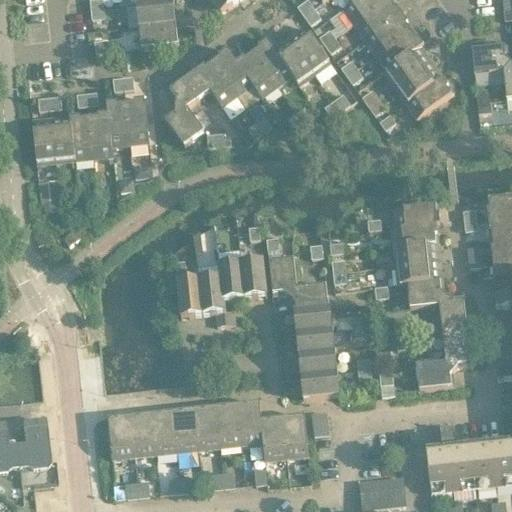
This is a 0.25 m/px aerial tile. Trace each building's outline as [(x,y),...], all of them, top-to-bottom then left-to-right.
[(172,0),(135,0),(137,10),(173,6),(172,0)] [(239,6),(235,0),(208,0),(221,19),(239,6)] [(317,0),(323,8),(334,0),(317,0)] [(388,0),(364,0),(352,9),(352,8),(343,14),(354,30),(391,4),(388,0)] [(345,0),(352,8),(352,9),(364,0),(345,0)] [(511,3),(503,5),(504,15),(511,13),(511,3)] [(91,15),(104,14),(103,4),(90,5),(91,15)] [(365,46),(402,19),(391,4),(354,30),(365,46)] [(304,22),(315,15),(308,5),(298,13),(304,22)] [(176,28),(173,6),(137,10),(139,32),(176,28)] [(92,25),(105,24),(104,14),(91,15),(92,25)] [(315,15),(304,22),(311,31),(321,24),(315,15)] [(413,35),(402,19),(365,46),(376,61),(413,35)] [(178,50),(176,28),(139,32),(141,54),(178,50)] [(304,33),(289,44),(315,81),(331,69),(304,33)] [(376,61),(387,76),(421,52),(421,53),(424,50),(413,35),(376,61)] [(319,43),(325,51),(336,44),(330,36),(319,43)] [(289,44),(274,55),(273,55),(293,82),(292,82),(299,92),(315,81),(289,44)] [(336,44),(325,51),(331,60),(342,52),(336,44)] [(267,45),(251,56),(278,93),(292,82),(293,82),(273,55),(274,55),(267,45)] [(107,46),(95,47),(96,59),(108,58),(107,46)] [(502,76),(511,67),(508,65),(507,51),(472,55),(474,80),(502,76)] [(432,68),(421,53),(421,52),(387,76),(384,78),(395,94),(432,68)] [(227,54),(211,65),(238,102),(253,91),(236,67),(227,54)] [(251,56),(236,67),(253,91),(262,104),(278,93),(251,56)] [(222,113),(238,102),(211,65),(196,76),(211,96),(210,97),(222,113)] [(341,74),(347,82),(358,75),(352,66),(341,74)] [(511,67),(502,76),(507,105),(511,104),(511,67)] [(443,83),(432,68),(395,94),(406,109),(443,83)] [(358,75),(347,82),(353,90),(363,83),(358,75)] [(187,113),(210,97),(211,96),(196,76),(168,96),(176,108),(176,111),(187,113)] [(123,83),(124,96),(134,95),(133,82),(123,83)] [(124,96),(123,83),(113,84),(114,97),(124,96)] [(443,83),(406,109),(417,125),(454,99),(443,83)] [(362,103),(369,113),(379,105),(373,96),(362,103)] [(476,97),(477,108),(490,107),(489,96),(476,97)] [(97,98),(87,99),(88,112),(98,111),(97,98)] [(88,112),(87,99),(77,100),(78,113),(88,112)] [(343,100),(334,107),(342,117),(351,110),(343,100)] [(61,102),(49,103),(51,116),(62,115),(61,102)] [(40,117),(51,116),(49,103),(38,104),(40,117)] [(125,106),(130,150),(149,149),(145,104),(125,106)] [(379,105),(369,113),(376,122),(386,115),(379,105)] [(113,152),(130,150),(125,106),(106,108),(107,118),(108,118),(112,152),(113,152)] [(332,124),(342,117),(334,107),(325,113),(332,124)] [(491,118),(490,107),(477,108),(479,120),(491,118)] [(204,137),(187,113),(176,111),(175,114),(164,122),(184,151),(204,137)] [(296,119),(304,129),(312,123),(304,113),(296,119)] [(89,120),(94,164),(114,162),(113,152),(112,152),(108,118),(107,118),(89,120)] [(296,135),(304,129),(296,119),(288,124),(296,135)] [(75,166),(94,164),(89,120),(70,122),(75,166)] [(390,120),(380,128),(386,136),(396,129),(390,120)] [(52,124),(57,169),(75,166),(70,122),(52,124)] [(264,122),(256,128),(264,138),(272,132),(264,122)] [(489,123),(479,124),(480,133),(490,132),(489,123)] [(37,171),(57,169),(52,124),(32,126),(37,171)] [(256,144),(264,138),(256,128),(248,134),(256,144)] [(219,139),(220,152),(231,151),(230,138),(219,139)] [(209,153),(220,152),(219,139),(207,141),(209,153)] [(139,173),(135,176),(135,183),(152,182),(151,175),(145,172),(139,173)] [(488,224),(511,221),(511,201),(486,205),(488,224)] [(59,207),(43,208),(44,217),(60,216),(59,207)] [(393,215),(395,233),(395,234),(436,229),(436,230),(440,230),(438,210),(393,215)] [(463,216),(464,226),(477,225),(475,215),(463,216)] [(511,240),(511,221),(488,224),(490,243),(511,240)] [(380,225),(368,226),(369,236),(382,235),(380,225)] [(478,235),(477,225),(464,226),(465,236),(478,235)] [(391,234),(393,253),(438,248),(436,230),(436,229),(395,234),(395,233),(391,234)] [(247,234),(249,247),(261,245),(259,233),(247,234)] [(74,235),(64,242),(70,251),(73,249),(77,246),(80,243),(74,235)] [(511,259),(511,240),(490,243),(492,261),(511,259)] [(266,245),(268,258),(280,256),(278,244),(266,245)] [(393,253),(395,272),(440,267),(438,248),(393,253)] [(330,250),(331,260),(344,259),(343,249),(330,250)] [(323,263),(322,251),(309,252),(311,265),(323,263)] [(467,254),(468,264),(481,262),(480,252),(467,254)] [(511,278),(511,259),(492,261),(494,280),(511,278)] [(482,272),(481,262),(468,264),(469,274),(482,272)] [(287,300),(290,302),(297,293),(294,264),(269,267),(273,301),(287,300)] [(263,265),(241,267),(245,304),(267,302),(263,265)] [(332,268),(333,279),(346,277),(345,266),(332,268)] [(187,267),(175,268),(176,281),(188,279),(187,267)] [(223,306),(224,306),(245,304),(241,267),(219,270),(220,282),(221,282),(223,306)] [(398,291),(407,290),(407,289),(442,286),(440,267),(395,272),(398,291)] [(347,288),(346,277),(333,279),(334,290),(347,288)] [(225,318),(224,306),(223,306),(221,282),(220,282),(199,284),(203,321),(216,319),(217,332),(226,331),(225,318)] [(181,323),(203,321),(199,284),(177,286),(181,323)] [(410,314),(439,311),(447,301),(444,299),(442,286),(407,289),(407,290),(410,314)] [(297,293),(290,302),(292,304),(294,318),(329,314),(326,290),(297,293)] [(388,292),(375,293),(376,305),(389,304),(388,292)] [(439,311),(442,339),(467,336),(463,302),(449,303),(447,301),(439,311)] [(294,318),(296,339),(333,336),(331,313),(329,314),(294,318)] [(233,317),(225,318),(226,331),(235,330),(233,317)] [(352,323),(353,333),(366,332),(365,322),(352,323)] [(395,332),(397,344),(409,342),(408,331),(395,332)] [(367,342),(366,332),(353,333),(355,343),(367,342)] [(296,339),(298,361),(335,357),(333,336),(296,339)] [(467,336),(442,339),(445,367),(455,375),(457,372),(471,371),(467,336)] [(500,350),(511,348),(511,337),(499,339),(500,350)] [(409,342),(397,344),(398,355),(411,354),(409,342)] [(511,359),(511,348),(500,350),(501,361),(511,359)] [(298,361),(301,382),(338,378),(335,357),(298,361)] [(357,366),(358,376),(371,374),(370,365),(357,366)] [(453,378),(455,375),(445,367),(416,370),(419,396),(454,392),(453,378)] [(372,384),(371,374),(358,376),(359,386),(372,384)] [(340,400),(338,378),(301,382),(303,404),(340,400)] [(381,391),(393,390),(392,379),(380,380),(381,391)] [(395,400),(393,390),(381,391),(382,402),(395,400)] [(261,425),(260,407),(237,410),(242,451),(263,449),(261,425)] [(237,410),(216,412),(220,454),(242,451),(237,410)] [(216,412),(194,414),(199,456),(220,454),(216,412)] [(177,458),(199,456),(194,414),(173,417),(177,458)] [(156,461),(177,458),(173,417),(152,419),(156,461)] [(312,420),(313,431),(327,429),(326,418),(312,420)] [(134,463),(156,461),(152,419),(130,421),(134,463)] [(134,463),(130,421),(108,424),(112,465),(134,463)] [(282,423),(287,465),(309,462),(304,421),(282,423)] [(282,423),(261,425),(263,449),(265,467),(287,465),(282,423)] [(0,481),(7,481),(10,477),(28,475),(31,478),(46,476),(50,472),(48,461),(45,425),(22,427),(24,450),(6,452),(4,429),(0,429),(0,481)] [(329,440),(327,429),(313,431),(314,442),(329,440)] [(431,498),(496,491),(511,489),(511,446),(426,456),(431,498)] [(256,490),(267,489),(266,475),(254,476),(256,490)] [(234,478),(223,479),(224,493),(235,492),(234,478)] [(213,494),(224,493),(223,479),(212,480),(213,494)] [(191,483),(180,484),(182,498),(193,497),(191,483)] [(403,483),(392,484),(394,499),(405,497),(403,483)] [(170,499),(182,498),(180,484),(169,485),(170,499)] [(394,499),(392,484),(381,486),(383,500),(394,499)] [(381,486),(370,487),(372,501),(383,500),(381,486)] [(148,487),(137,489),(138,503),(150,502),(148,487)] [(372,501),(370,487),(359,488),(361,502),(372,501)] [(127,504),(138,503),(137,489),(126,490),(127,504)] [(31,497),(0,500),(0,511),(33,511),(32,497),(31,497)] [(394,499),(395,511),(404,511),(406,511),(405,497),(394,499)] [(383,500),(384,511),(395,511),(394,499),(383,500)] [(372,501),(372,511),(384,511),(383,500),(372,501)] [(372,511),(372,501),(361,502),(361,511),(372,511)]
